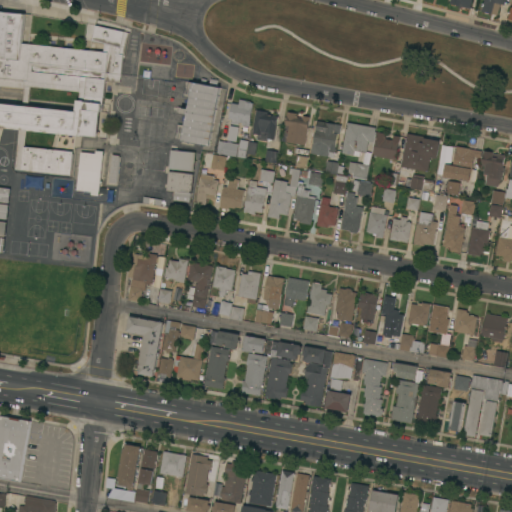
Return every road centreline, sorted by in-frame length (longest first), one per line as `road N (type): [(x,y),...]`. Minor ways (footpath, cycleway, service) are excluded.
road 1 (residential): [(122,231),(152,222),(511,287)]
road 2 (tertiary): [(184,6),(202,48),(250,82),(511,129)]
road 3 (secondary): [(174,416),(511,477)]
road 4 (residential): [(122,231),(86,511)]
road 5 (tertiary): [(362,0),(184,6)]
